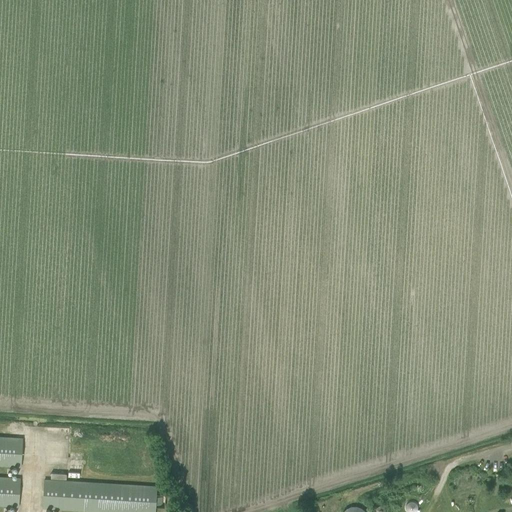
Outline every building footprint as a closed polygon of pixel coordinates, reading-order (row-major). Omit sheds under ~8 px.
[(0,465),(21,467),(23,439),(0,437),(0,465)] [(0,505),(19,507),(20,479),(0,477),(0,505)] [(43,508),(106,511),(155,511),(157,487),(44,480),(43,508)] [(414,511),(416,503),(407,502),(405,511),(414,511)] [(342,511),(363,511),(358,503),(342,511)]
